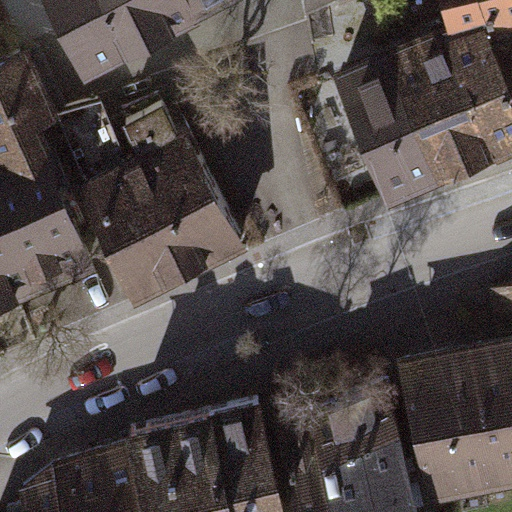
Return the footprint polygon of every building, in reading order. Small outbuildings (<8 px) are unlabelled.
[(205,0),(43,0),(79,67),(205,0)] [(478,26),(511,17),(511,0),(449,0),(455,21),(478,26)] [(393,52),(437,166),(500,142),(463,59),(449,27),(393,52)] [(511,38),(498,45),(511,79),(511,38)] [(463,59),(500,142),(511,136),(511,79),(498,45),(463,59)] [(0,252),(15,286),(91,255),(32,119),(50,111),(22,48),(0,57),(0,252)] [(342,73),(391,185),(437,166),(393,52),(342,73)] [(136,294),(249,239),(192,123),(184,127),(170,98),(125,120),(139,149),(79,177),(136,294)] [(0,291),(15,286),(0,252),(0,291)] [(500,318),(511,315),(511,281),(493,284),(500,318)] [(511,336),(478,344),(500,467),(511,464),(511,336)] [(500,467),(478,344),(404,358),(432,480),(500,467)] [(336,497),(412,479),(388,374),(315,404),(336,497)] [(184,484),(187,501),(189,511),(285,511),(260,395),(215,404),(228,476),(184,484)] [(228,476),(215,404),(132,424),(135,436),(152,509),(187,501),(184,484),(228,476)] [(339,511),(336,497),(315,404),(280,412),(300,511),(339,511)] [(189,511),(187,501),(152,509),(135,436),(101,446),(113,511),(189,511)] [(113,511),(101,446),(58,457),(68,511),(113,511)] [(68,511),(58,457),(26,483),(28,500),(9,503),(10,511),(68,511)] [(419,511),(412,479),(336,497),(339,511),(419,511)]
